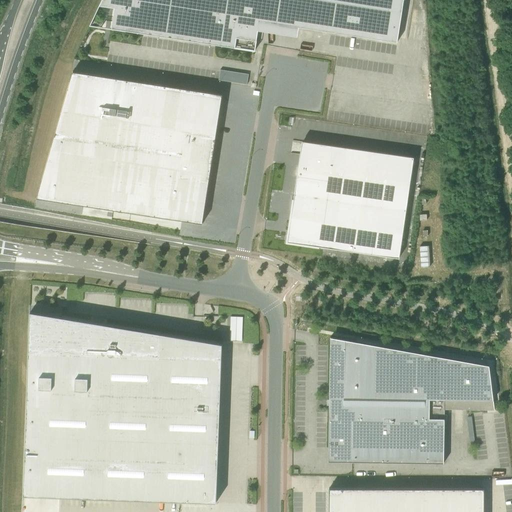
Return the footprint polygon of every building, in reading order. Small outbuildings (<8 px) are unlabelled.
[(101,0),(99,6),(114,8),(111,29),(254,51),(259,21),(397,43),(403,0),(101,0)] [(248,83),(249,72),(220,70),(220,80),(248,83)] [(45,167),(36,199),(72,204),(202,224),(209,180),(215,138),(222,95),(72,71),(45,167)] [(399,259),(413,158),(301,141),(287,242),(399,259)] [(429,267),(428,246),(419,247),(420,268),(429,267)] [(114,306),(116,294),(84,290),(82,301),(77,300),(77,301),(67,300),(65,315),(98,319),(99,313),(98,313),(99,305),(114,306)] [(130,304),(151,305),(151,298),(120,297),(120,309),(130,309),(130,304)] [(187,314),(188,304),(155,302),(154,321),(158,322),(159,313),(187,314)] [(218,305),(195,304),(194,313),(217,315),(218,305)] [(29,339),(23,496),(216,503),(222,344),(105,325),(105,323),(104,323),(104,325),(92,323),(91,323),(61,318),(29,313),(29,339)] [(242,340),(243,316),(231,316),(230,340),(242,340)] [(494,410),(489,366),(330,338),(328,448),(353,448),(352,462),(443,464),(444,410),(494,410)] [(329,489),(328,511),(483,511),(483,489),(329,489)]
